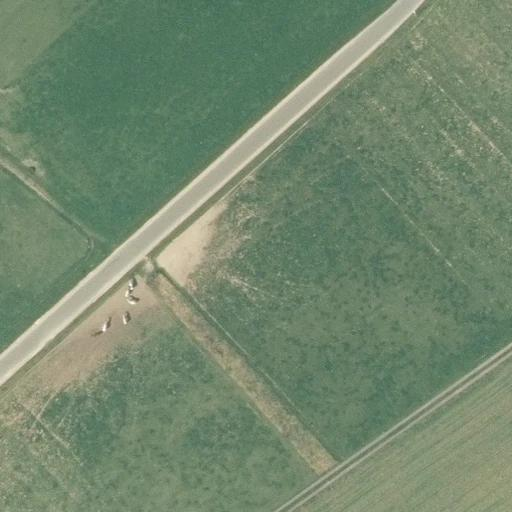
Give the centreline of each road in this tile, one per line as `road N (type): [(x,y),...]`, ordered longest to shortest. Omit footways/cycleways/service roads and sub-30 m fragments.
road 1 (tertiary): [(0,373),(413,0)]
road 2 (track): [(511,349),(283,511)]
